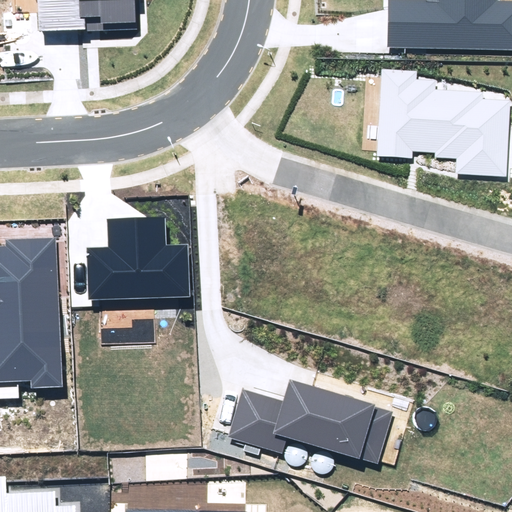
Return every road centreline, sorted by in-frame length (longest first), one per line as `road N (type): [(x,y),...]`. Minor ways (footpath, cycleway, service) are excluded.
road 1 (residential): [(176,116),(263,161),(511,235)]
road 2 (residential): [(0,137),(97,133),(176,116)]
road 3 (residential): [(176,116),(232,58),(248,0)]
